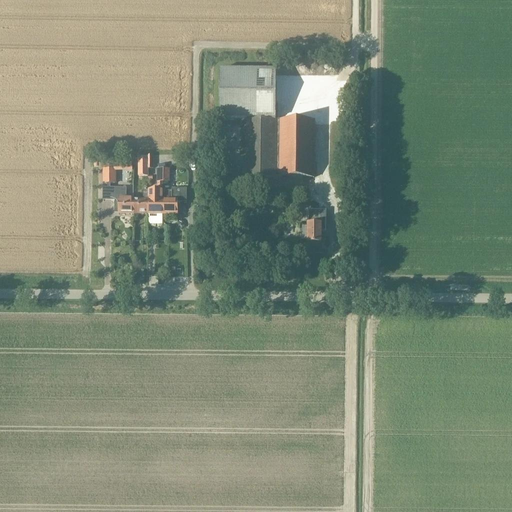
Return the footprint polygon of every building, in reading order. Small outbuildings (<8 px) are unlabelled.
[(313,121),(274,121),(274,70),(219,70),(218,118),(254,118),(254,120),(248,120),(247,177),(312,178),(313,121)] [(138,160),(138,176),(148,176),(148,160),(138,160)] [(103,169),(103,183),(114,183),(115,169),(103,169)] [(158,169),(158,182),(169,182),(170,169),(158,169)] [(126,199),(126,192),(126,188),(110,188),(110,201),(115,201),(115,212),(118,212),(118,214),(133,214),(134,199),(126,199)] [(186,202),(186,192),(186,189),(171,188),(171,199),(162,199),(162,215),(177,215),(177,202),(186,202)] [(134,190),(134,214),(147,215),(148,199),(148,191),(134,190)] [(148,199),(147,215),(162,215),(162,199),(163,191),(148,190),(148,191),(148,199)] [(324,231),(324,224),(324,210),(307,210),(307,243),(321,243),(321,231),(324,231)]
